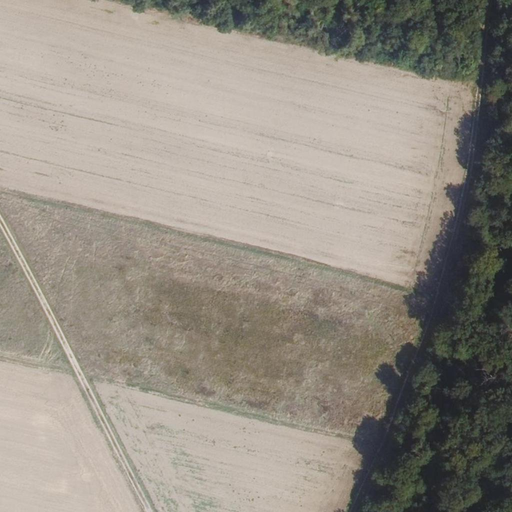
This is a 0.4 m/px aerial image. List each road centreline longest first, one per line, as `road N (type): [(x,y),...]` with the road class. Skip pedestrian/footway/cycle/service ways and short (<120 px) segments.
road 1 (track): [(343,511),(444,283),(498,0)]
road 2 (track): [(149,511),(0,220)]
